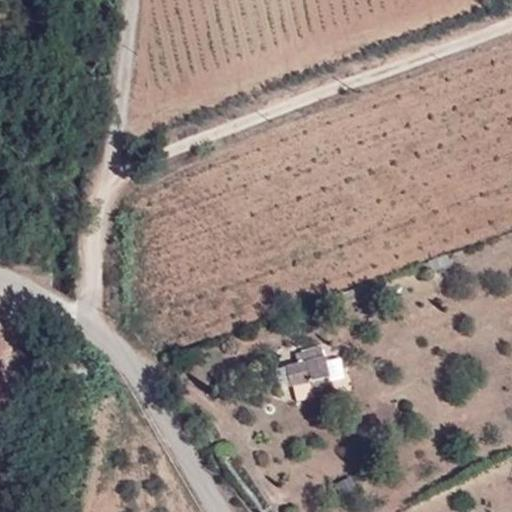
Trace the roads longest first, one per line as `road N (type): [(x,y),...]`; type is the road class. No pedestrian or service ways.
road 1 (track): [(94,327),(91,237),(105,189),(147,148),(511,26)]
road 2 (residential): [(0,284),(110,334),(216,511)]
road 3 (track): [(131,0),(140,66),(105,189)]
